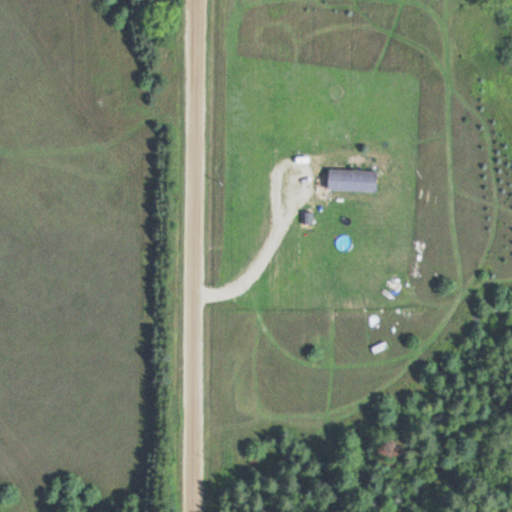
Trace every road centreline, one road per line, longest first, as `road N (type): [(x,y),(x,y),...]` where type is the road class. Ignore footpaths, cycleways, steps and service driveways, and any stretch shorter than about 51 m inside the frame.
road 1 (residential): [(193,291),(197,0)]
road 2 (residential): [(192,511),(193,291)]
